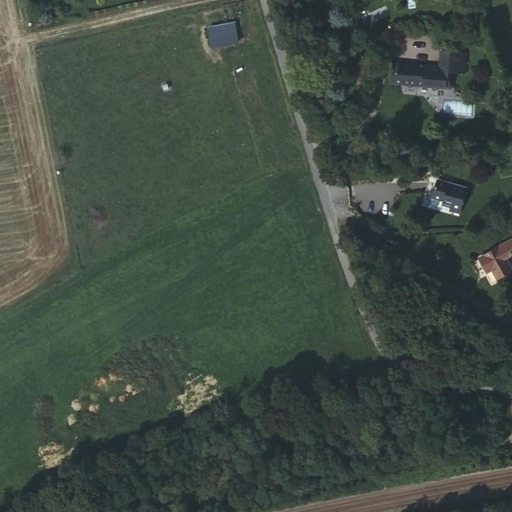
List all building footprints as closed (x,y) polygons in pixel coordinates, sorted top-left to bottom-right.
[(213,29),(216,44),(231,42),(228,26),(213,29)] [(421,66),(405,66),(405,74),(407,74),(407,76),(415,76),(415,75),(421,75),(421,77),(430,77),(430,76),(435,76),(436,81),(444,81),(444,84),(447,83),(448,81),(457,81),(457,79),(461,79),(461,65),(475,65),(476,44),(450,43),(450,58),(419,59),(421,66)] [(449,164),(441,181),(452,186),(453,185),(461,188),(458,193),(457,197),(465,200),(476,176),(449,164)] [(461,188),(453,185),(452,186),(451,190),(458,193),(461,188)] [(511,259),(501,235),(480,244),(485,256),(490,254),(492,257),(496,267),(511,260),(511,259)]
